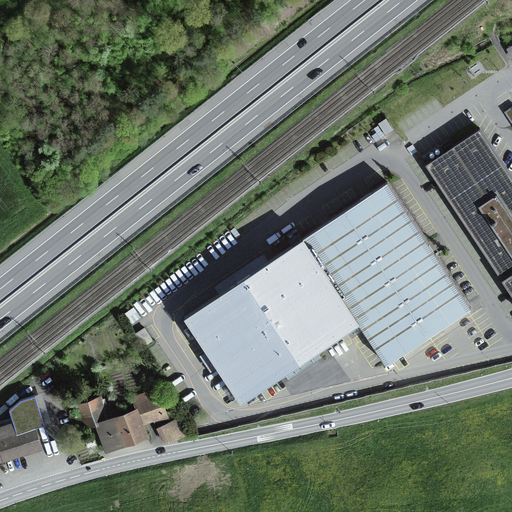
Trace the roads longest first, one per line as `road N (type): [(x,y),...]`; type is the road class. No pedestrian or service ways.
road 1 (primary): [(0,500),(134,460),(511,377)]
road 2 (motorway): [(0,319),(402,0)]
road 3 (motorway): [(364,0),(0,289)]
